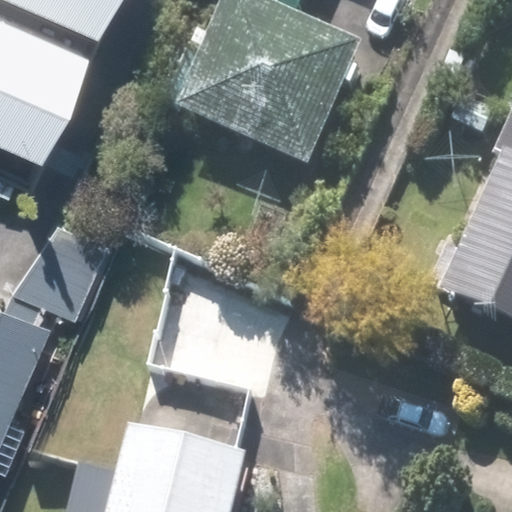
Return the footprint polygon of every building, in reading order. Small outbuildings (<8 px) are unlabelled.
[(9,0),(100,39),(117,0),(9,0)] [(219,0),(169,129),(312,185),(362,57),(297,32),(309,0),(219,0)] [(0,27),(0,143),(44,162),(87,66),(0,27)] [(511,115),(427,300),(511,339),(511,115)] [(0,297),(0,419),(47,315),(67,324),(101,248),(52,226),(0,297)] [(230,511),(239,471),(127,449),(120,482),(76,473),(68,511),(230,511)]
